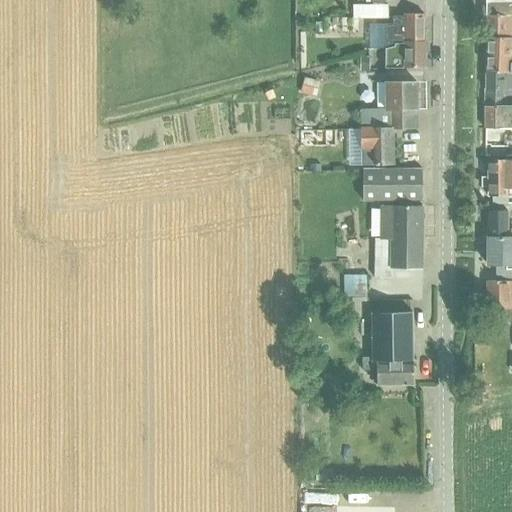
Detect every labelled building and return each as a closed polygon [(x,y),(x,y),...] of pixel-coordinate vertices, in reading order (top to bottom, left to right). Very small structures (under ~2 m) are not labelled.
[(371,0),(372,5),(353,5),(354,18),(388,18),(388,5),(385,5),(384,0),(371,0)] [(487,16),(486,38),(511,38),(511,1),(486,2),(486,7),(483,7),(483,16),(487,16)] [(393,24),(385,25),(386,48),(394,46),(394,43),(401,43),(401,42),(404,42),(405,42),(424,42),(424,14),(404,14),(404,17),(393,17),(393,24)] [(511,38),(486,38),(486,73),(511,72),(511,38)] [(394,46),(386,48),(385,68),(424,68),(424,42),(405,42),(404,42),(401,42),(401,43),(394,43),(394,46)] [(485,88),(485,89),(511,88),(511,72),(486,73),(486,88),(485,88)] [(307,78),(303,92),(319,96),(323,81),(307,78)] [(360,110),(361,129),(393,128),(394,128),(417,129),(416,82),(386,82),(386,83),(377,83),(378,109),(360,110)] [(511,88),(485,89),(485,107),(505,106),(505,96),(511,96),(511,88)] [(485,107),(485,128),(511,128),(511,105),(505,106),(485,107)] [(393,128),(361,129),(361,148),(361,166),(374,166),(395,165),(394,128),(393,128)] [(511,128),(485,128),(485,157),(511,156),(511,128)] [(338,129),(301,130),(302,144),(338,143),(338,129)] [(488,196),(492,196),(492,204),(508,204),(508,196),(508,189),(511,188),(511,159),(488,160),(488,196)] [(363,169),(363,200),(422,200),(422,169),(363,169)] [(375,219),(375,240),(381,240),(381,259),(391,259),(391,268),(423,268),(423,206),(392,206),(391,219),(375,219)] [(488,211),(488,238),(511,238),(511,229),(508,229),(507,211),(488,211)] [(496,265),(496,281),(511,281),(511,238),(488,238),(488,265),(496,265)] [(511,281),(496,281),(487,281),(487,309),(493,309),(493,321),(511,321),(511,281)] [(363,357),(363,370),(377,370),(377,385),(414,385),(413,312),(409,312),(409,313),(375,313),(375,312),(371,312),(372,357),(363,357)]
